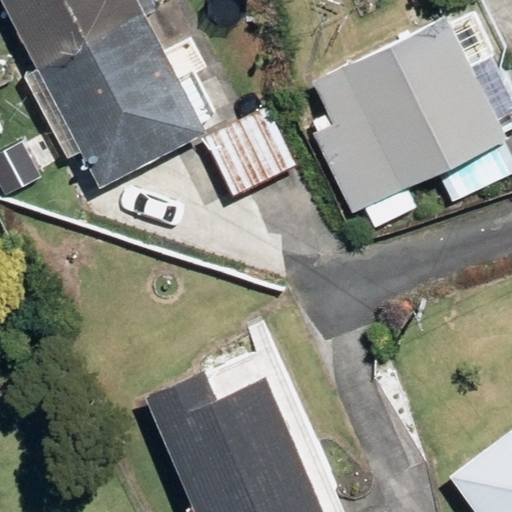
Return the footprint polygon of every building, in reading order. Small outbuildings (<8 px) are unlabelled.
[(135,0),(0,0),(34,66),(24,72),(68,157),(78,152),(94,184),(202,129),(135,0)] [(352,212),(503,136),(442,16),(313,81),(334,123),(313,134),(352,212)] [(232,193),(294,163),(266,106),(205,136),(232,193)] [(201,370),(143,395),(194,511),(323,511),(264,375),(213,397),(201,370)] [(511,511),(511,428),(448,477),(473,511),(511,511)]
